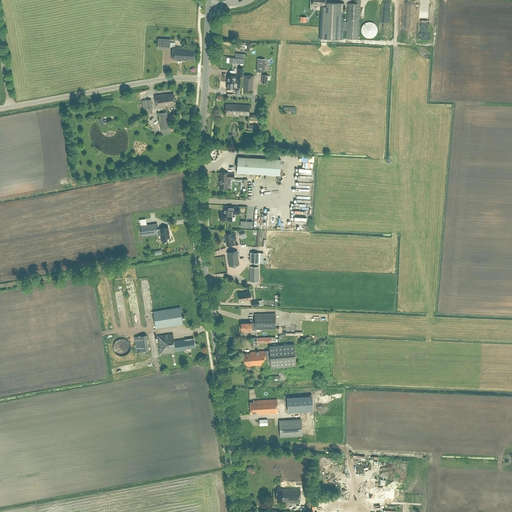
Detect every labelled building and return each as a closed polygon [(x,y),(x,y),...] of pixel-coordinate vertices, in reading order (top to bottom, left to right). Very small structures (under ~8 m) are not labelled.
[(348,3),(347,21),(343,21),(344,3),(326,2),(326,7),(321,6),(319,38),(342,39),(342,30),(346,30),(346,39),(358,39),(359,0),(355,0),(355,4),(348,3)] [(370,22),(369,22),(368,22),(367,22),(366,22),(365,23),(364,24),(363,24),(362,25),(362,26),(362,27),(361,28),(361,29),(361,31),(361,32),(362,33),(362,34),(363,35),(364,36),(365,37),(366,37),(367,38),(370,38),(371,38),(372,37),(373,37),(374,36),(375,35),(376,35),(376,33),(377,31),(377,30),(377,29),(377,28),(377,27),(376,26),(376,25),(375,24),(374,24),(373,23),(372,22),(371,22),(370,22)] [(170,47),(172,47),(172,46),(175,46),(175,42),(170,42),(171,39),(158,38),(158,46),(170,47)] [(236,48),(242,49),(241,51),(245,51),(245,47),(245,43),(237,42),(236,48)] [(173,47),(172,59),(188,60),(188,59),(194,59),(195,50),(186,50),(186,48),(173,47)] [(257,58),(256,72),(264,72),(265,59),(257,58)] [(244,75),(243,89),(252,90),(253,76),(244,75)] [(235,89),(235,81),(227,80),(226,88),(235,89)] [(167,94),(167,93),(155,95),(157,107),(170,105),(170,104),(175,104),(174,93),(171,94),(171,93),(167,94)] [(143,110),(146,109),(146,113),(152,112),(152,108),(151,99),(142,100),(143,110)] [(249,105),(226,104),(225,112),(231,113),(231,114),(248,115),(249,105)] [(158,113),(161,134),(170,132),(167,112),(158,113)] [(238,157),(237,172),(279,175),(280,159),(238,157)] [(230,184),(231,178),(234,178),(234,173),(220,173),(220,183),(220,188),(228,188),(228,184),(230,184)] [(232,221),(232,213),(239,214),(240,207),(230,206),(224,206),(223,213),(220,212),(220,220),(232,221)] [(158,236),(161,235),(162,243),(167,242),(166,238),(169,237),(168,227),(160,228),(157,229),(156,223),(140,225),(142,235),(157,233),(158,236)] [(235,233),(224,234),(225,239),(226,239),(226,241),(225,242),(225,244),(226,245),(233,244),(233,240),(236,240),(235,233)] [(239,264),(238,256),(240,256),(239,250),(227,252),(229,266),(239,264)] [(261,256),(259,256),(259,254),(250,253),(250,263),(261,263),(261,256)] [(258,282),(258,267),(250,267),(249,281),(258,282)] [(245,292),(239,294),(240,300),(244,300),(251,299),(249,291),(245,292)] [(180,307),(153,311),(156,328),(183,324),(180,307)] [(251,323),(241,323),(241,330),(251,330),(275,329),(275,313),(255,314),(255,323),(251,323)] [(173,333),(157,336),(160,354),(186,350),(186,348),(195,347),(194,337),(174,340),(173,333)] [(146,335),(139,336),(134,337),(136,352),(149,350),(146,335)] [(251,347),(254,347),(258,347),(257,345),(257,343),(272,342),(272,337),(251,338),(251,347)] [(250,353),(242,354),(243,365),(247,365),(247,366),(266,364),(266,366),(271,365),(271,367),(296,365),(294,344),(269,346),(269,350),(250,352),(250,353)] [(301,409),(299,397),(290,399),(289,396),(283,397),(285,412),(301,409)] [(253,402),(250,402),(250,413),(259,413),(259,414),(278,413),(277,399),(253,400),(253,402)] [(302,435),(301,419),(279,421),(280,436),(302,435)] [(281,487),(277,487),(276,502),(280,502),(280,500),(282,500),(281,502),(300,503),(300,489),(281,489),(281,487)]
